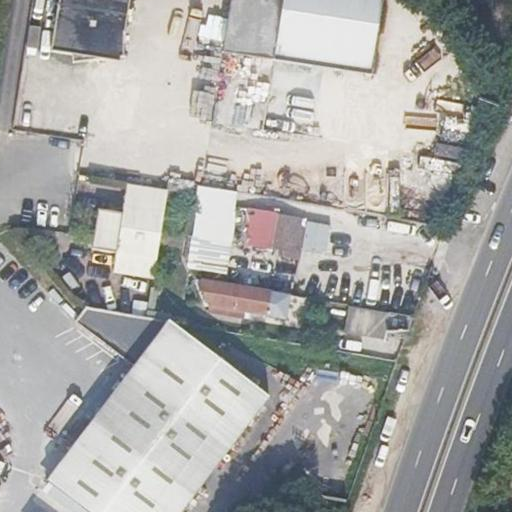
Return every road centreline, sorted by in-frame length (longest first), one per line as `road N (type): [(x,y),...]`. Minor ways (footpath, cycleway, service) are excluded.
road 1 (primary): [(511,228),(401,511)]
road 2 (primary): [(446,511),(511,339)]
road 3 (unknown): [(30,175),(89,151),(158,68)]
